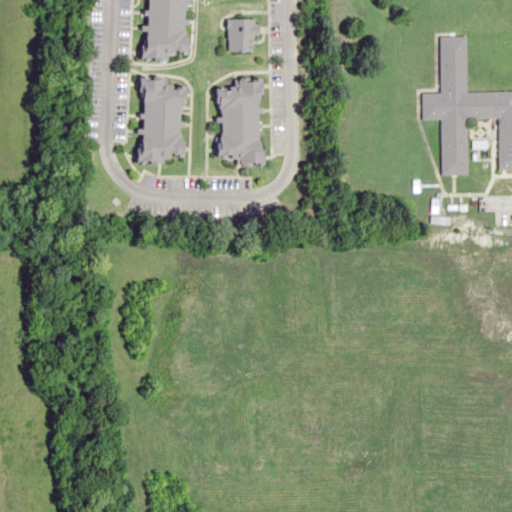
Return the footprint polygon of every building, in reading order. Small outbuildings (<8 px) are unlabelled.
[(187,0),(140,0),(138,59),(167,61),(168,51),(185,52),(187,0)] [(225,51),(250,51),(250,39),(256,39),(256,19),(225,19),(225,51)] [(511,90),(465,91),(465,36),(438,36),(438,93),(420,93),(420,119),(438,119),(439,174),(466,174),(465,118),(496,118),(496,169),(511,168),(511,90)] [(217,87),(215,161),(258,162),(260,79),(231,78),(231,87),(217,87)] [(186,81),(137,80),(135,160),(183,162),(186,81)]
